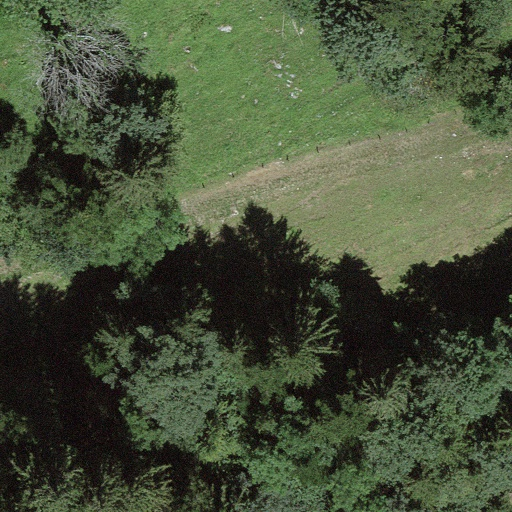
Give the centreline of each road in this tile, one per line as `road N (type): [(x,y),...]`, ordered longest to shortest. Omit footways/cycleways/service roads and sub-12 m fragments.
road 1 (track): [(511,118),(0,271)]
road 2 (track): [(216,511),(229,495),(336,433),(511,365)]
